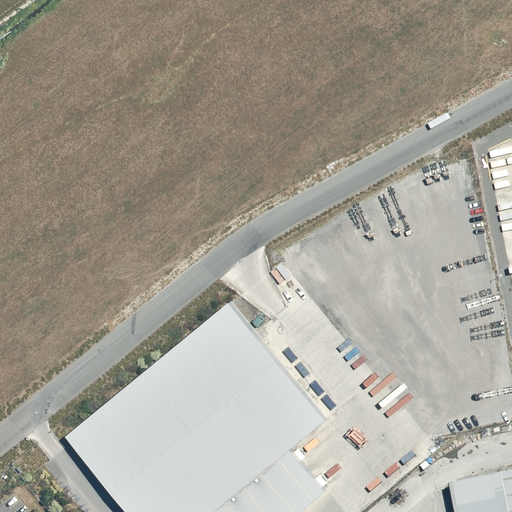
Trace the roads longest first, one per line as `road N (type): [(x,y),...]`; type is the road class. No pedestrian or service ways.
road 1 (residential): [(511,87),(261,220),(0,433)]
road 2 (unknown): [(395,511),(453,463),(511,445)]
